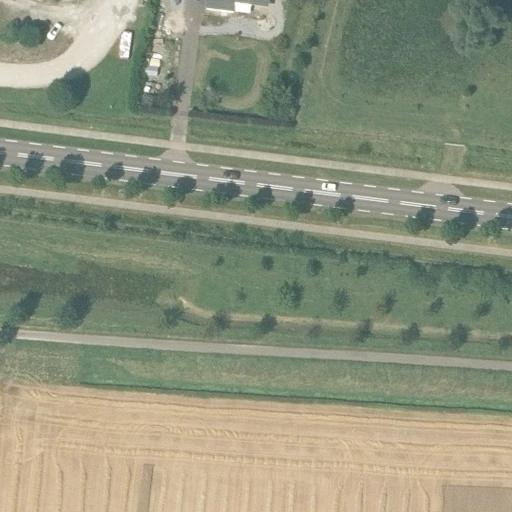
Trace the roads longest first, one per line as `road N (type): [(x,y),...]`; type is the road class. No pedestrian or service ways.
road 1 (primary): [(511,217),(0,152)]
road 2 (unclassified): [(0,333),(511,367)]
